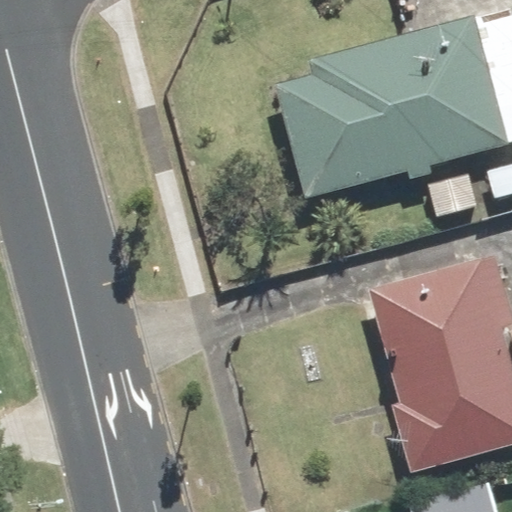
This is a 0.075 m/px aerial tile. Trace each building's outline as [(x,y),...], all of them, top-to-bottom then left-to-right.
[(278,85),(307,196),(510,143),(477,17),(310,60),(314,75),(278,85)] [(497,197),(511,193),(511,164),(489,171),(497,197)] [(473,167),(425,181),(435,219),(484,206),(473,167)] [(393,404),(412,473),(511,444),(511,359),(503,328),(511,325),(511,310),(497,256),(372,291),(403,401),(393,404)] [(431,511),(497,511),(493,495),(431,511)]
